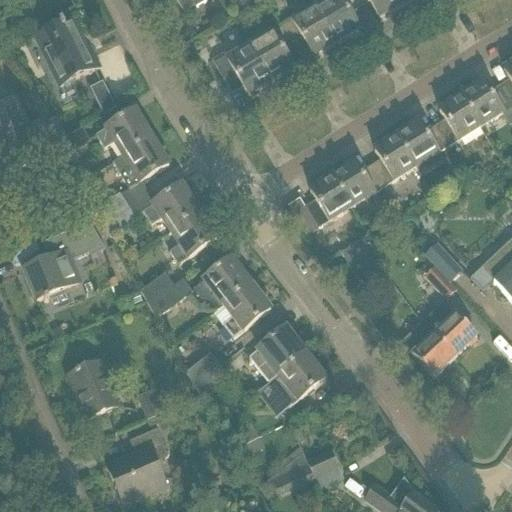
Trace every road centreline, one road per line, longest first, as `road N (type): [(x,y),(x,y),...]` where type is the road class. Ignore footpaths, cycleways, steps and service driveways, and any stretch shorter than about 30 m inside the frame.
road 1 (residential): [(479,504),(236,203)]
road 2 (residential): [(236,203),(511,32)]
road 3 (residential): [(236,203),(128,0)]
road 4 (residential): [(70,511),(0,341)]
